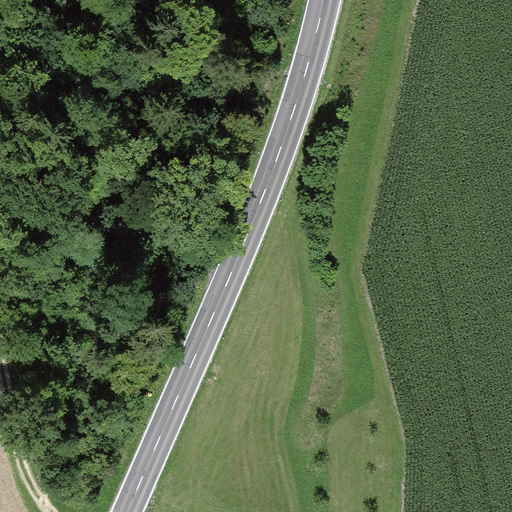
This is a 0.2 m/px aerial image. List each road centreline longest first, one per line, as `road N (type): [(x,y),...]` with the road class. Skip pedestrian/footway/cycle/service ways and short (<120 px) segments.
road 1 (secondary): [(128,511),(293,115),(325,0)]
road 2 (track): [(54,511),(37,492),(21,444),(0,331)]
